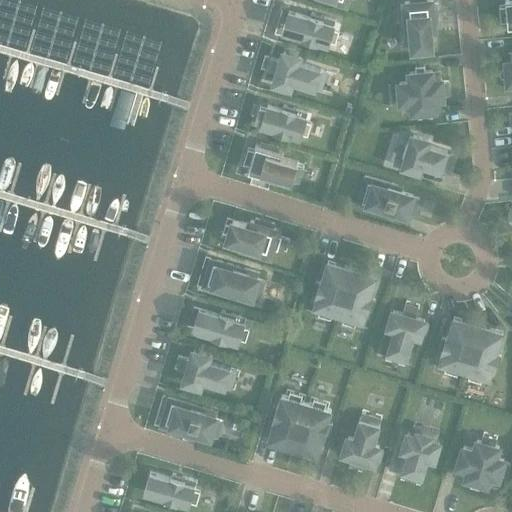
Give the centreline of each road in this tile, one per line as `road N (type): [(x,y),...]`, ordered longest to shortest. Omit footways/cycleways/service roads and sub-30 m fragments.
road 1 (residential): [(105,430),(373,511)]
road 2 (residential): [(105,430),(182,181)]
road 3 (residential): [(182,181),(426,249)]
road 4 (residential): [(461,228),(480,178),(462,0)]
road 5 (residential): [(182,181),(237,3)]
road 6 (unclassified): [(426,249),(425,269),(436,285),(473,288),(488,254),(461,228)]
